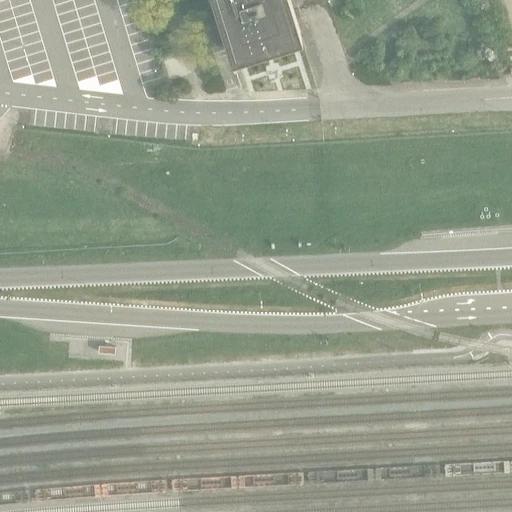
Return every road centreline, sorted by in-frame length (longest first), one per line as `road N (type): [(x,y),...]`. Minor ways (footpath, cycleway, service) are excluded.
road 1 (secondary): [(0,309),(338,324),(511,311)]
road 2 (secondary): [(511,258),(0,279)]
